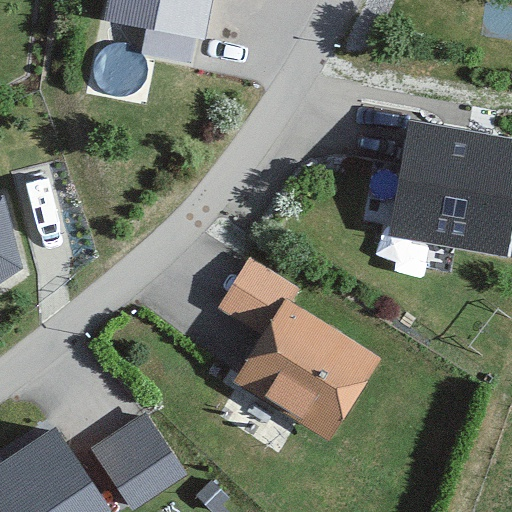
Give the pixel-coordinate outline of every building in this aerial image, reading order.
[(93,0),(86,37),(195,59),(206,0),(93,0)] [(511,239),(511,144),(406,127),(387,239),(509,260),(511,239)] [(6,194),(0,195),(0,276),(23,271),(6,194)] [(385,363),(275,292),(221,374),(330,445),(385,363)] [(144,412),(89,449),(132,511),(135,511),(188,476),(144,412)] [(107,511),(50,431),(0,466),(0,511),(107,511)]
